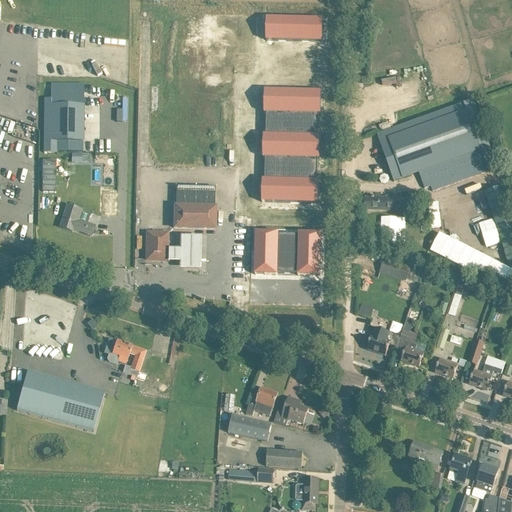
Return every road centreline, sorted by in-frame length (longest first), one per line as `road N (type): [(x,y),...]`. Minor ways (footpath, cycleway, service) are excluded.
road 1 (unclassified): [(344,375),(356,0)]
road 2 (tertiary): [(344,375),(0,259)]
road 3 (tertiary): [(511,432),(344,375)]
road 4 (residential): [(340,511),(344,375)]
